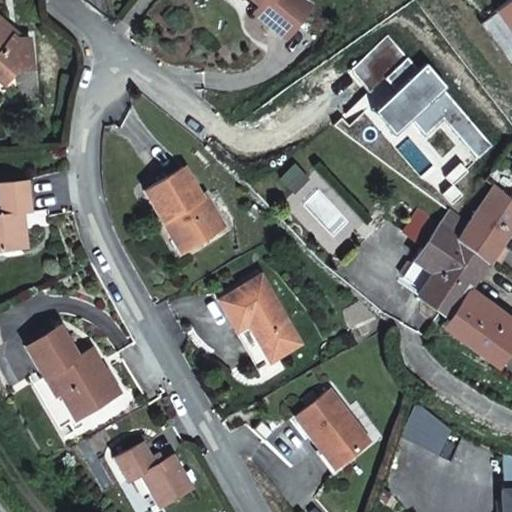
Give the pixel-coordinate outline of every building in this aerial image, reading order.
[(282,48),(308,15),(289,0),(225,0),(226,2),(239,13),(248,4),(260,13),(251,24),(282,48)] [(511,0),(508,0),(481,19),(511,62),(511,0)] [(0,72),(6,77),(14,66),(17,68),(38,64),(37,37),(19,37),(5,27),(4,18),(0,15),(0,72)] [(477,159),(493,146),(426,64),(418,70),(389,34),(350,65),(370,89),(386,76),(398,90),(374,110),(392,132),(411,117),(425,134),(444,118),(477,159)] [(6,77),(0,72),(0,88),(18,88),(17,68),(14,66),(6,77)] [(142,189),(160,222),(168,217),(187,249),(225,226),(207,193),(201,197),(183,164),(142,189)] [(25,179),(0,180),(0,243),(21,241),(22,223),(19,222),(19,212),(26,212),(25,179)] [(484,259),(490,251),(511,221),(511,201),(493,186),(454,233),(484,259)] [(168,217),(160,222),(176,254),(187,249),(168,217)] [(391,277),(411,292),(414,287),(398,275),(411,256),(438,220),(391,277)] [(442,315),(464,286),(484,259),(454,233),(438,220),(411,256),(398,275),(414,287),(411,292),(431,307),(442,315)] [(243,321),(264,359),(296,339),(258,272),(217,298),(233,329),(243,321)] [(511,275),(499,297),(511,306),(511,275)] [(503,329),(508,319),(464,286),(442,315),(489,349),(503,329)] [(510,336),(503,329),(489,349),(442,315),(437,324),(488,365),(510,336)] [(511,333),(511,321),(508,319),(503,329),(510,336),(511,333)] [(253,365),(264,359),(243,321),(233,329),(253,365)] [(23,345),(39,375),(65,422),(113,396),(99,371),(89,377),(86,367),(91,362),(83,347),(68,356),(52,329),(23,345)] [(65,422),(39,375),(25,382),(51,430),(65,422)] [(370,441),(329,388),(297,414),(336,465),(370,441)] [(147,466),(134,443),(105,458),(117,481),(129,477),(148,510),(182,491),(163,458),(147,466)]
